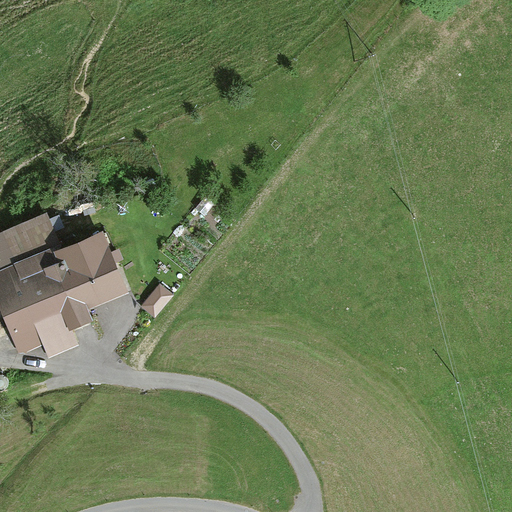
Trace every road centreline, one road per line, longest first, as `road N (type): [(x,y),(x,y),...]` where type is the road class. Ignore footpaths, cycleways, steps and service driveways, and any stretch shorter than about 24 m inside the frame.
road 1 (track): [(0,357),(108,377),(211,413),(227,424),(242,456),(244,511)]
road 2 (unclassified): [(103,511),(151,504),(230,511)]
